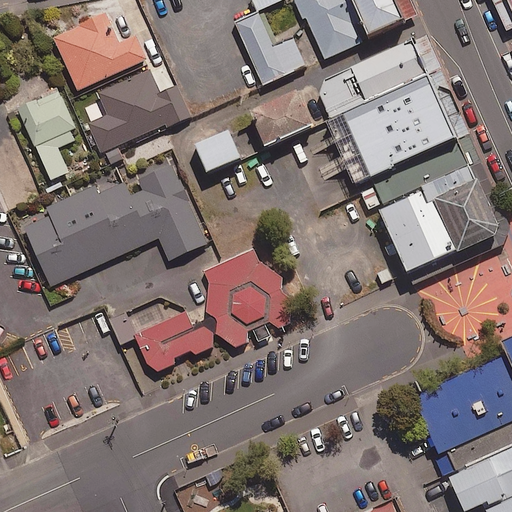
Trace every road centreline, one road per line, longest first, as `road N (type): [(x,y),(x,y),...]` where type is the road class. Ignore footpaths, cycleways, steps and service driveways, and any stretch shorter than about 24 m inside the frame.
road 1 (residential): [(107,467),(392,340)]
road 2 (primary): [(458,0),(511,133)]
